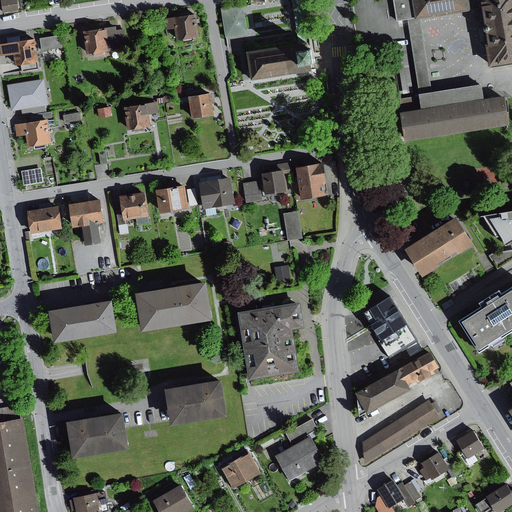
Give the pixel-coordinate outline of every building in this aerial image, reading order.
[(17,0),(7,0),(2,1),(4,13),(20,11),(17,0)] [(511,0),(394,0),(399,23),(410,21),(422,19),(483,8),(487,35),(493,68),(511,65),(511,0)] [(244,6),(222,9),(227,39),(249,35),(244,6)] [(198,15),(165,20),(166,30),(176,29),(178,41),(201,37),(198,15)] [(422,19),(410,21),(423,96),(435,94),(422,19)] [(151,26),(141,27),(143,42),(153,41),(151,26)] [(117,28),(108,29),(112,51),(127,49),(124,31),(118,32),(117,28)] [(108,29),(85,33),(89,55),(112,51),(108,29)] [(8,44),(1,45),(3,56),(15,55),(16,66),(40,63),(37,39),(21,41),(20,36),(7,38),(8,44)] [(61,36),(41,40),(43,51),(63,48),(61,36)] [(307,43),(248,54),(253,79),(311,69),(310,66),(316,65),(313,50),(309,51),(307,43)] [(408,54),(398,56),(404,94),(413,93),(408,54)] [(46,79),(9,86),(13,109),(22,107),(46,103),(49,103),(46,79)] [(435,94),(423,96),(426,110),(405,114),(410,143),(511,126),(511,118),(509,98),(487,102),(484,86),(435,94)] [(214,94),(190,98),(191,102),(193,119),(217,116),(214,94)] [(426,110),(423,96),(403,99),(405,114),(426,110)] [(46,103),(22,107),(23,116),(47,112),(46,103)] [(157,104),(126,109),(130,131),(136,130),(136,133),(146,131),(146,128),(153,127),(151,114),(158,113),(157,104)] [(111,107),(99,109),(100,119),(113,116),(111,107)] [(31,116),(32,122),(50,119),(55,118),(54,112),(31,116)] [(82,121),(80,113),(65,116),(66,124),(82,121)] [(32,122),(16,125),(18,137),(28,135),(30,148),(54,144),(50,119),(32,122)] [(106,150),(99,151),(102,165),(109,164),(106,150)] [(271,174),(265,175),(266,180),(267,186),(268,195),(290,192),(286,171),(293,170),(292,162),(270,166),(271,174)] [(323,164),(299,169),(300,177),(294,178),(298,199),(304,198),(304,200),(327,196),(325,184),(330,183),(327,168),(324,168),(323,164)] [(42,169),(22,171),(25,186),(44,183),(42,169)] [(231,178),(202,183),(206,209),(235,205),(231,178)] [(266,180),(245,183),(248,202),(265,199),(263,187),(267,186),(266,180)] [(187,186),(159,191),(163,214),(191,210),(187,186)] [(196,188),(188,190),(191,206),(199,205),(196,188)] [(124,197),(123,197),(125,210),(127,221),(151,216),(147,193),(136,195),(135,190),(123,192),(124,197)] [(102,200),(73,205),(76,227),(85,226),(101,223),(107,222),(102,200)] [(41,210),(30,212),(33,234),(64,229),(61,207),(53,208),(53,203),(40,205),(41,210)] [(127,221),(125,210),(117,212),(119,226),(128,224),(127,221)] [(300,212),(285,214),(289,241),(304,239),(300,212)] [(511,214),(486,218),(502,240),(507,237),(511,246),(511,214)] [(478,244),(461,217),(411,249),(428,276),(443,267),(441,264),(461,251),(463,254),(478,244)] [(101,223),(85,226),(88,246),(104,244),(101,223)] [(128,224),(119,226),(121,235),(129,234),(128,224)] [(511,250),(497,253),(491,256),(499,269),(511,260),(511,250)] [(289,265),(277,267),(279,283),(291,281),(289,265)] [(208,284),(139,295),(145,332),(214,321),(208,284)] [(481,307),(458,322),(478,352),(511,330),(511,286),(500,294),(498,291),(479,303),(481,307)] [(395,296),(367,314),(370,319),(376,328),(383,340),(382,340),(380,341),(392,359),(419,341),(411,328),(414,326),(395,296)] [(115,301),(52,312),(58,343),(121,332),(115,301)] [(304,303),(236,314),(240,341),(245,340),(252,380),(303,371),(297,330),(308,328),(304,303)] [(376,328),(370,319),(365,321),(371,331),(376,328)] [(434,352),(401,370),(411,387),(420,382),(421,383),(438,374),(437,372),(443,368),(434,352)] [(401,370),(361,394),(363,418),(412,389),(411,387),(401,370)] [(225,380),(169,389),(175,426),(231,416),(225,380)] [(431,401),(365,442),(368,464),(441,417),(431,401)] [(0,423),(25,419),(22,405),(0,408),(0,423)] [(126,412),(70,421),(76,458),(132,449),(126,412)] [(0,423),(0,511),(41,511),(25,419),(0,423)] [(288,434),(295,448),(307,441),(305,437),(319,429),(313,420),(288,434)] [(460,439),(456,441),(462,450),(467,458),(474,454),(483,448),(473,431),(467,434),(466,432),(458,436),(460,439)] [(295,448),(278,457),(292,482),(328,462),(314,437),(307,441),(295,448)] [(436,450),(419,461),(422,466),(418,469),(424,479),(428,477),(430,478),(445,468),(447,467),(436,450)] [(478,461),(474,454),(467,458),(462,450),(452,456),(461,472),(478,461)] [(253,454),(224,469),(235,490),(264,474),(253,454)] [(452,464),(447,467),(445,468),(452,478),(458,474),(452,464)] [(191,474),(185,478),(192,490),(198,487),(191,474)] [(390,479),(375,488),(379,494),(386,506),(401,496),(394,485),(390,479)] [(411,480),(403,485),(413,500),(421,496),(411,480)] [(400,481),(394,485),(401,496),(408,506),(414,502),(413,500),(403,485),(400,481)] [(511,495),(504,483),(473,503),(478,511),(480,511),(490,506),(494,511),(511,500),(511,495)] [(157,500),(163,511),(190,511),(197,508),(184,485),(157,500)] [(106,493),(76,498),(76,499),(71,500),(73,510),(79,509),(79,511),(102,511),(110,511),(106,493)] [(389,511),(386,506),(379,494),(376,496),(374,505),(378,511),(389,511)] [(129,503),(121,508),(124,511),(132,507),(129,503)]
